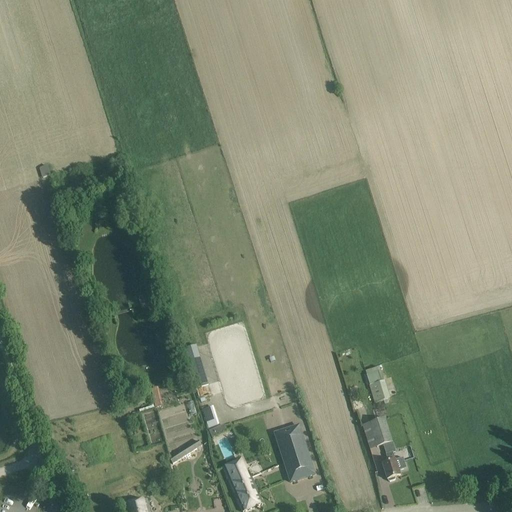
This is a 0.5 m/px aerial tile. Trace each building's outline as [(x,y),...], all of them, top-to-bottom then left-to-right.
[(42,178),(51,176),(49,166),(40,168),(42,178)] [(208,384),(198,346),(187,349),(196,387),(208,384)] [(382,382),(370,386),(375,403),(388,399),(382,382)] [(157,389),(152,390),(156,406),(161,405),(157,389)] [(212,407),(203,410),(210,430),(219,427),(212,407)] [(385,420),(370,425),(377,448),(383,446),(389,463),(382,465),(387,481),(388,480),(388,482),(390,483),(395,481),(396,480),(395,478),(401,476),(399,472),(406,469),(403,459),(396,461),(395,461),(393,453),(395,452),(385,420)] [(299,427),(275,434),(291,483),(315,476),(299,427)] [(199,442),(170,460),(173,465),(202,447),(199,442)] [(241,461),(223,468),(242,511),(245,511),(263,505),(251,478),(249,479),(241,461)] [(149,511),(147,500),(123,506),(125,511),(149,511)]
